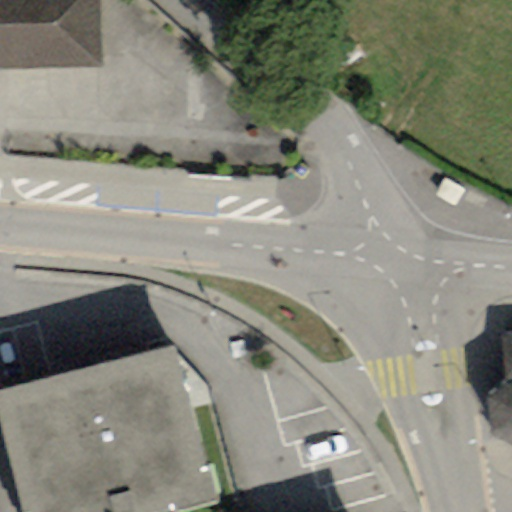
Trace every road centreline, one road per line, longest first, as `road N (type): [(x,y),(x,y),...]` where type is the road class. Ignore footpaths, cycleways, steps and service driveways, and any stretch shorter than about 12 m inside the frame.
road 1 (residential): [(0,229),(395,263)]
road 2 (unclassified): [(198,0),(307,91),(395,263)]
road 3 (residential): [(395,263),(459,511)]
